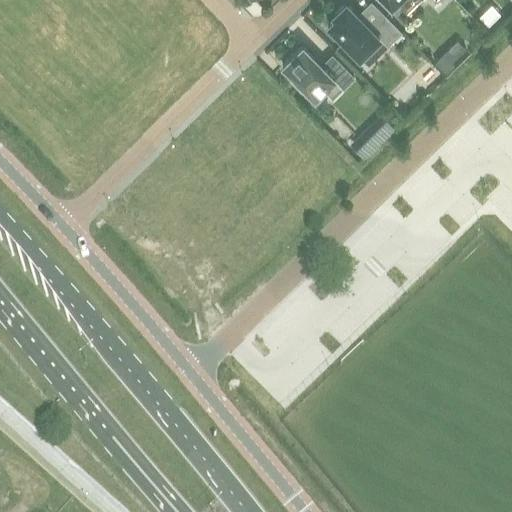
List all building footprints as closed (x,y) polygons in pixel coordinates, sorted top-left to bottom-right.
[(384,0),(393,9),(399,3),(402,0),(384,0)] [(511,0),(505,0),(484,20),(493,30),(511,12),(511,0)] [(371,28),(357,14),(346,3),(333,15),(335,18),(328,25),(359,57),(379,37),(387,46),(402,32),(385,15),(371,28)] [(304,87),(314,97),(323,89),(332,98),(353,77),(332,55),(321,65),(302,45),(282,65),(294,77),(290,80),(301,90),(304,87)] [(454,65),(452,62),(443,53),(435,62),(446,73),(454,65)] [(367,137),(356,148),(364,157),(375,146),(367,137)]
